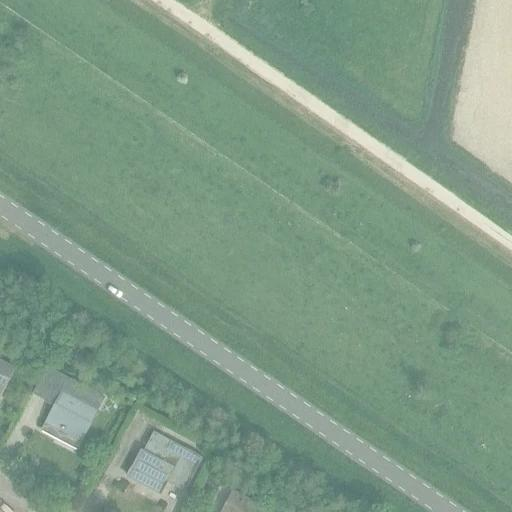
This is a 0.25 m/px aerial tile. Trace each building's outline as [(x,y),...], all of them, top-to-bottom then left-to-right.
[(0,396),(2,397),(16,368),(0,360),(4,352),(0,349),(0,396)] [(48,368),(34,394),(35,395),(38,390),(50,396),(47,401),(55,405),(47,422),(46,421),(42,429),(58,437),(62,429),(81,438),(80,440),(81,441),(97,410),(85,404),(92,391),(48,368)] [(203,457),(171,440),(154,431),(144,449),(141,448),(127,475),(162,493),(168,482),(185,491),(203,457)] [(212,471),(206,482),(218,489),(224,477),(212,471)] [(268,482),(257,476),(252,485),(263,491),(268,482)] [(229,504),(227,503),(222,511),(266,511),(268,510),(236,492),(229,504)]
